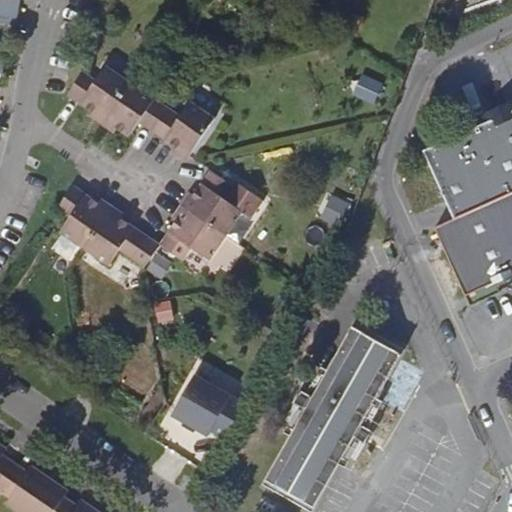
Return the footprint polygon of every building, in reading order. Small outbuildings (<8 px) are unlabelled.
[(0,0),(0,11),(20,15),(22,0),(0,0)] [(20,15),(0,11),(0,26),(18,30),(20,15)] [(0,69),(6,71),(9,56),(0,54),(0,69)] [(92,113),(104,121),(133,80),(110,64),(100,79),(86,70),(70,92),(95,109),(92,113)] [(142,119),(154,127),(170,105),(133,80),(104,121),(116,130),(120,125),(131,134),(142,119)] [(189,158),(192,153),(217,117),(193,101),(184,114),(170,105),(154,127),(179,145),(177,149),(189,158)] [(473,118),(477,126),(510,111),(506,104),(473,118)] [(511,193),(511,110),(510,111),(477,126),(416,154),(447,223),(511,193)] [(192,189),(183,202),(229,234),(247,208),(228,196),(236,184),(213,168),(197,192),(192,189)] [(77,183),(61,206),(75,216),(65,231),(87,246),(117,204),(103,195),(100,199),(77,183)] [(511,193),(447,223),(429,231),(460,299),(511,275),(511,193)] [(180,218),(163,241),(185,257),(193,246),(212,258),(229,234),(183,202),(175,214),(180,218)] [(129,212),(117,204),(87,246),(111,263),(121,248),(135,258),(152,234),(126,216),(129,212)] [(360,329),(401,351),(361,421),(367,424),(409,348),(358,320),(315,395),(321,398),(360,329)] [(360,329),(321,398),(314,409),(275,479),(315,502),(355,432),(361,421),(401,351),(360,329)] [(239,383),(204,362),(170,418),(205,439),(210,431),(233,393),(239,383)] [(297,399),(309,407),(314,409),(321,398),(315,395),(303,388),(297,399)] [(248,401),(233,393),(210,431),(225,440),(248,401)] [(317,510),(360,435),(355,432),(315,502),(275,479),(314,409),(309,407),(266,482),(317,510)] [(379,431),(367,424),(361,421),(355,432),(360,435),(373,442),(379,431)] [(0,442),(0,488),(1,489),(14,498),(11,503),(25,511),(102,511),(85,500),(81,505),(69,497),(72,491),(36,467),(32,472),(6,455),(9,449),(0,442)]
